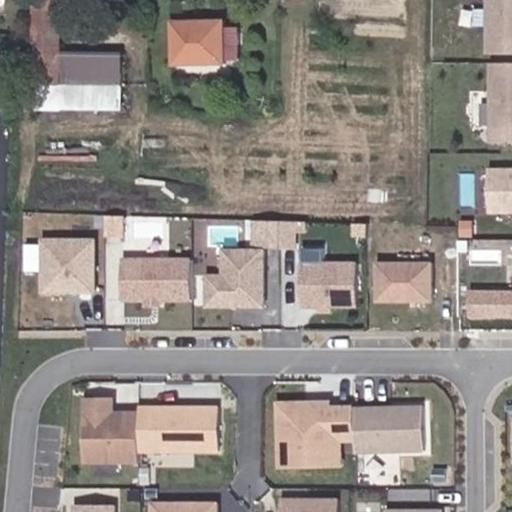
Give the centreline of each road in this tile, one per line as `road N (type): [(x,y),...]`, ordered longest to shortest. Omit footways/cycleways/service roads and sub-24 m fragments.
road 1 (residential): [(469,375),(419,364),(82,359),(48,379),(20,456),(13,511)]
road 2 (residential): [(482,511),(469,375)]
